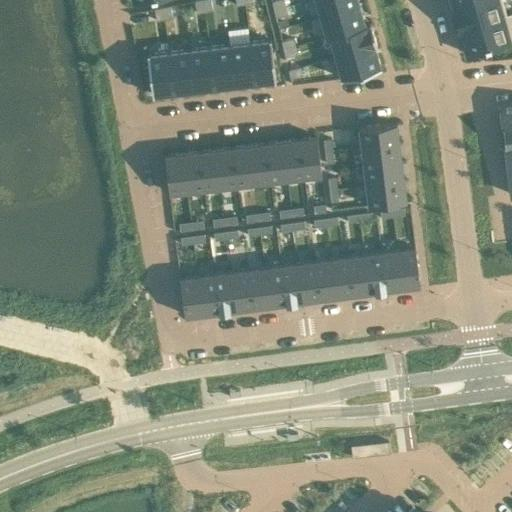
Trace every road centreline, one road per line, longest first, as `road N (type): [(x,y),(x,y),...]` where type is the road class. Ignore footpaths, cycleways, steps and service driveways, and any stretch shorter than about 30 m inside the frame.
road 1 (residential): [(475,303),(173,339),(161,316),(126,124)]
road 2 (residential): [(182,425),(190,473),(204,481),(411,459),(428,463),(476,511)]
road 3 (residential): [(441,88),(126,124)]
road 4 (residential): [(441,88),(475,303)]
road 5 (residential): [(137,432),(122,384),(100,358),(0,322)]
road 6 (tertiary): [(482,371),(347,392),(314,406)]
road 7 (tertiary): [(314,406),(349,411),(485,394)]
road 8 (tertiary): [(137,432),(0,479)]
road 9 (tertiary): [(314,406),(182,425)]
road 10 (residential): [(126,124),(101,0)]
